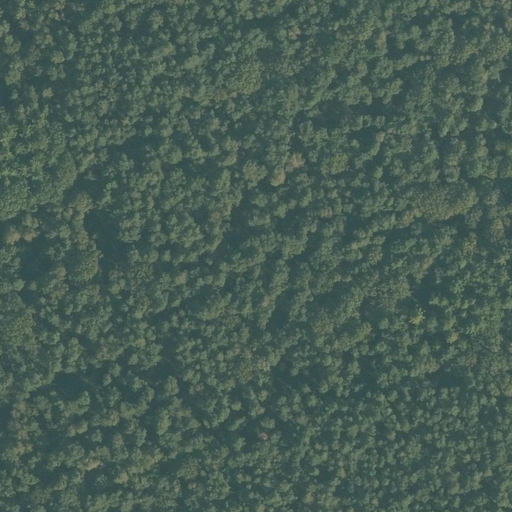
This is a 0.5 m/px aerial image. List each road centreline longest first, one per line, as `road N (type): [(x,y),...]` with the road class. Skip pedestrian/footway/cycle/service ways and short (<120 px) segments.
road 1 (track): [(0,7),(239,511)]
road 2 (track): [(183,396),(0,463)]
